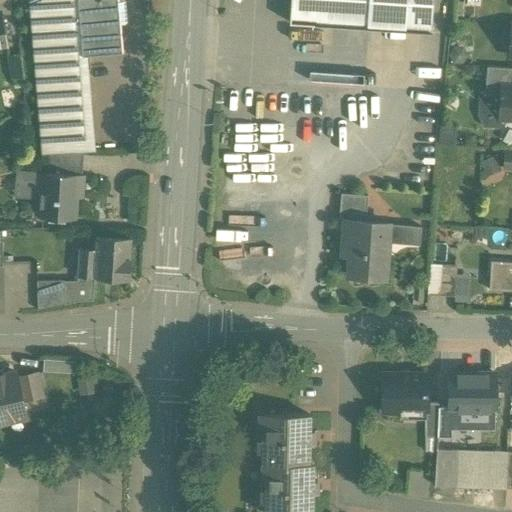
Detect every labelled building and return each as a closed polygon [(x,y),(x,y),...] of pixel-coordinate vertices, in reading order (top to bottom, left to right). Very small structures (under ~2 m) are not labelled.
[(28,0),(41,154),(49,153),(83,150),(91,150),(83,54),(78,0),(28,0)] [(121,51),(116,0),(78,0),(83,54),(121,51)] [(290,0),(289,23),(313,24),(314,24),(404,29),(406,0),(290,0)] [(406,0),(404,29),(431,30),(432,0),(406,0)] [(19,54),(8,56),(11,78),(23,76),(19,54)] [(511,68),(486,66),(485,93),(501,94),(502,86),(511,86),(511,68)] [(511,86),(502,86),(501,94),(500,118),(511,118),(511,86)] [(83,150),(49,153),(48,173),(81,175),(83,150)] [(511,151),(504,151),(502,169),(511,169),(511,151)] [(42,173),(16,171),(15,187),(41,189),(42,173)] [(48,173),(42,173),(41,189),(39,216),(74,218),(75,197),(81,197),(82,175),(81,175),(48,173)] [(367,195),(341,193),(338,221),(345,221),(345,220),(365,222),(367,195)] [(365,222),(345,220),(345,221),(343,254),(352,255),(350,274),(382,277),(384,257),(385,257),(386,241),(419,244),(420,226),(365,222)] [(130,238),(97,236),(96,249),(79,248),(77,276),(95,277),(128,279),(130,257),(129,257),(130,238)] [(511,261),(490,260),(489,289),(511,290),(511,261)] [(427,293),(439,295),(441,265),(429,264),(427,293)] [(456,266),(441,265),(439,295),(454,296),(456,266)] [(95,277),(77,276),(77,280),(64,281),(64,304),(77,302),(93,301),(95,277)] [(64,280),(37,280),(37,310),(64,304),(64,281),(64,280)] [(41,369),(74,371),(75,358),(42,355),(41,369)] [(15,372),(2,374),(2,370),(0,370),(0,422),(25,417),(21,400),(16,377),(15,372)] [(39,372),(16,377),(21,400),(44,395),(39,372)] [(426,373),(382,373),(382,411),(399,411),(424,411),(425,411),(427,411),(427,402),(426,373)] [(492,374),(473,374),(473,373),(471,373),(471,375),(451,373),(450,373),(449,407),(449,429),(451,429),(494,428),(494,373),(492,373),(492,374)] [(438,402),(427,402),(427,411),(425,411),(424,411),(425,436),(436,436),(438,406),(438,402)] [(449,407),(438,406),(436,436),(451,437),(451,429),(449,429),(449,407)] [(266,465),(308,464),(309,442),(314,442),(314,431),(309,431),(309,415),(263,414),(262,465),(266,465)] [(507,452),(436,448),(434,485),(506,488),(507,452)] [(308,464),(266,465),(265,511),(311,511),(312,492),(317,492),(317,480),(312,480),(312,464),(308,464)]
